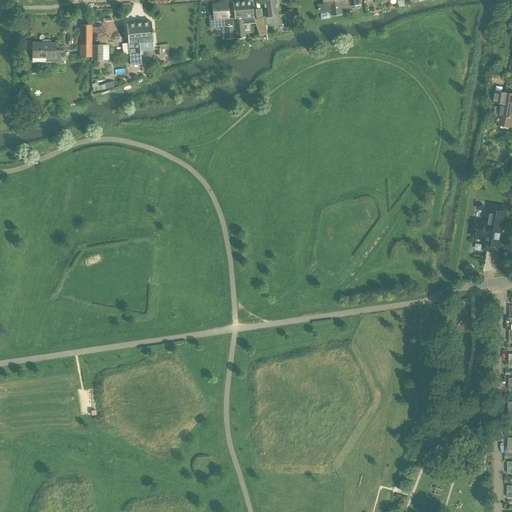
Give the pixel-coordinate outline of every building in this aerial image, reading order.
[(263,0),(265,17),(266,25),(266,28),(279,27),(278,19),(276,19),(276,16),(278,16),(277,5),(278,5),(277,0),(263,0)] [(351,6),(361,4),(360,0),(324,0),(325,5),(330,4),(332,16),(343,15),(342,11),(351,10),(352,11),(352,10),(351,6)] [(266,25),(265,17),(254,20),(253,16),(252,1),(251,1),(234,3),(234,2),(233,3),(236,39),(245,38),(243,25),(255,23),(259,33),(266,33),(266,28),(266,25)] [(220,2),(220,4),(213,4),(213,15),(209,16),(210,25),(221,25),(224,25),(225,38),(235,37),(232,15),(227,15),(227,2),(220,2)] [(294,27),(292,10),(285,11),(286,28),(294,27)] [(126,24),(128,43),(122,44),(123,54),(129,54),(130,65),(141,64),(140,51),(154,49),(153,41),(151,22),(126,24)] [(80,57),(91,57),(91,25),(80,25),(80,57)] [(42,42),(32,42),(32,58),(32,62),(46,62),(60,62),(61,51),(56,51),(56,43),(48,43),(48,40),(42,40),(42,42)] [(92,45),(92,61),(102,61),(102,45),(92,45)] [(492,102),(501,103),(498,118),(497,118),(497,121),(498,121),(497,124),(511,127),(511,91),(507,91),(506,93),(494,91),(492,102)] [(485,238),(483,248),(498,251),(505,208),(491,206),(488,223),(474,221),(472,235),(485,238)] [(473,427),(487,428),(487,407),(473,407),(473,427)]
